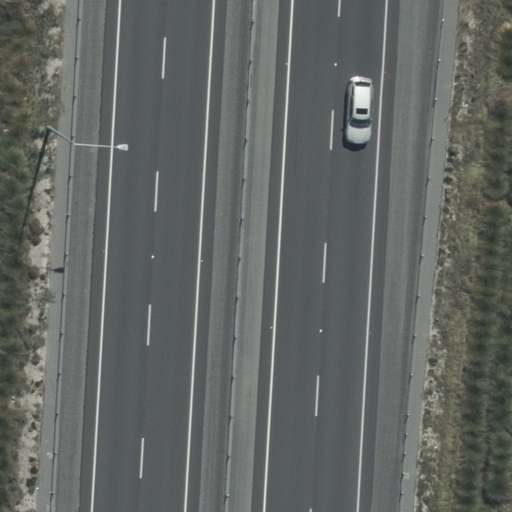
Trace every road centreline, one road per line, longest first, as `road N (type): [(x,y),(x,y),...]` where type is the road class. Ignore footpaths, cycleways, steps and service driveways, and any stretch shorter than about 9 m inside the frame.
road 1 (motorway): [(340,0),(311,511)]
road 2 (motorway): [(138,511),(166,0)]
